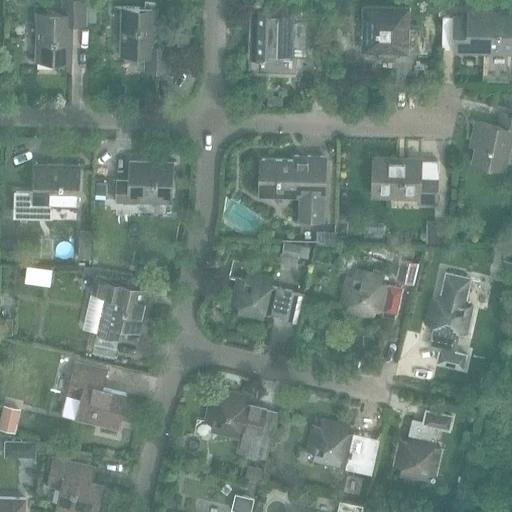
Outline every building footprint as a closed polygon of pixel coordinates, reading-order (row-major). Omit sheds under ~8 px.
[(71,21),(86,22),(86,0),(64,0),(64,12),(40,12),(39,58),(60,58),(60,66),(70,66),(71,21)] [(170,44),(156,44),(157,0),(146,0),(146,7),(125,7),(124,52),(147,53),(147,69),(169,69),(170,44)] [(333,16),(350,16),(350,5),(333,4),(333,16)] [(397,52),(422,52),(422,27),(410,27),(410,6),(365,5),(364,46),(364,53),(379,53),(379,56),(397,56),(397,52)] [(264,71),(295,72),(296,58),(282,57),(283,8),(253,7),(251,56),(264,57),(264,71)] [(456,49),(511,50),(511,11),(497,11),(497,8),(470,7),(470,15),(445,15),(444,46),(456,47),(456,49)] [(511,131),(511,114),(502,112),(499,124),(478,119),(474,136),(480,138),(474,160),(504,167),(511,131)] [(324,195),(325,195),(327,156),(295,155),(295,159),(262,158),(261,189),(294,190),(294,195),(302,195),(301,218),(323,219),(324,195)] [(419,201),(437,201),(438,161),(422,160),(422,158),(374,157),(374,193),(419,194),(419,201)] [(116,199),(172,201),(174,162),(130,160),(130,178),(116,178),(116,199)] [(34,203),(77,204),(79,164),(36,163),(34,203)] [(426,223),(426,242),(449,241),(448,223),(426,223)] [(298,256),(308,258),(310,246),(284,240),(281,253),(298,257),(298,256)] [(395,278),(413,282),(417,263),(399,259),(395,278)] [(401,286),(380,281),(382,274),(357,268),(355,275),(347,274),(341,300),(350,302),(348,309),(373,314),(374,307),(385,309),(384,313),(394,315),(395,311),(396,312),(401,286)] [(473,306),(465,304),(472,276),(447,270),(440,299),(432,297),(426,322),(434,324),(429,347),(441,349),(438,362),(464,367),(467,353),(455,351),(460,330),(468,331),(473,306)] [(292,290),(270,285),(272,277),(247,271),(245,279),(238,277),(232,302),(240,304),(238,312),(263,318),(265,310),(286,315),(292,290)] [(121,326),(140,331),(150,288),(94,274),(90,292),(106,296),(100,321),(97,333),(118,339),(121,326)] [(113,420),(119,422),(125,394),(102,388),(106,374),(73,367),(67,395),(80,398),(75,418),(112,426),(113,420)] [(0,411),(20,415),(24,389),(4,385),(0,409),(0,411)] [(266,407),(244,402),(246,395),(221,389),(219,396),(212,394),(206,420),(213,421),(211,429),(237,435),(239,427),(243,428),(238,451),(267,457),(277,409),(266,407)] [(437,427),(450,429),(453,413),(424,407),(421,420),(413,419),(408,440),(400,439),(395,463),(402,465),(401,473),(426,479),(428,471),(435,473),(441,448),(433,446),(437,427)] [(369,436),(346,431),(348,424),(323,418),(322,426),(314,424),(308,449),(316,451),(314,459),(338,464),(340,457),(363,462),(369,436)] [(83,511),(84,510),(92,511),(98,511),(105,484),(77,477),(80,464),(53,457),(46,486),(59,489),(55,508),(53,511),(83,511)] [(244,476),(260,480),(264,467),(247,463),(244,476)] [(349,498),(364,501),(367,489),(352,486),(349,498)] [(23,511),(24,498),(0,497),(0,511),(23,511)] [(337,509),(351,511),(360,511),(362,505),(339,500),(337,509)]
